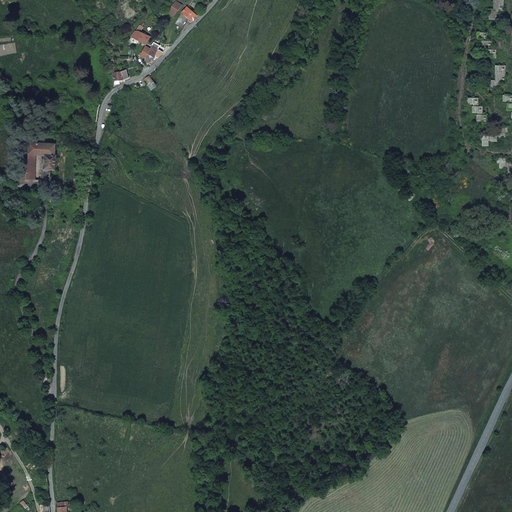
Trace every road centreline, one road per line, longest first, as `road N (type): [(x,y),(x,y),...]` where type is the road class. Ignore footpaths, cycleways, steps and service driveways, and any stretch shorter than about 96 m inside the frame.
road 1 (unclassified): [(53,395),(57,327),(100,114),(117,88),(153,66),(215,0)]
road 2 (unclassified): [(53,395),(17,289),(45,207),(35,187),(0,189)]
road 3 (track): [(474,1),(460,119),(466,148),(510,188),(511,227)]
road 4 (unclassified): [(449,511),(511,380)]
